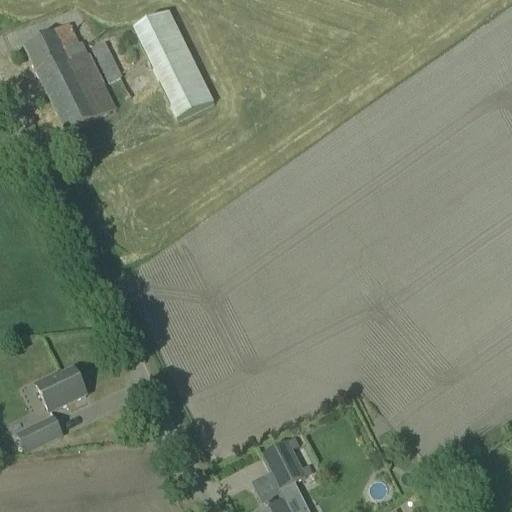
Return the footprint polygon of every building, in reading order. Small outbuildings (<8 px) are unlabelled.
[(213,106),(168,15),(132,32),(177,123),(213,106)] [(22,51),(65,138),(115,113),(81,45),(77,47),(68,29),(22,51)] [(92,52),(109,86),(121,80),(104,46),(92,52)] [(72,373),(49,384),(47,381),(34,387),(48,417),(85,399),(72,373)] [(16,439),(24,457),(60,440),(52,422),(16,439)] [(293,442),(286,445),(290,454),(297,450),(293,442)] [(259,459),(277,495),(304,481),(300,473),(290,454),(286,445),(259,459)] [(307,470),(300,473),(304,481),(311,478),(307,470)]
